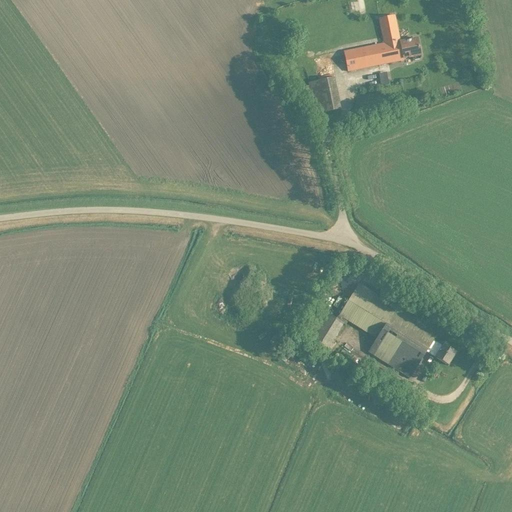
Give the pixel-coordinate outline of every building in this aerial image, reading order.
[(378,17),(383,41),(373,44),(342,50),(347,69),(402,58),(399,40),(393,14),(378,17)] [(416,37),(399,40),(402,58),(403,58),(403,56),(411,54),(411,57),(413,58),(418,57),(419,55),(419,53),(416,37)] [(308,68),(324,63),(323,58),(307,62),(308,68)] [(339,107),(333,76),(306,81),(313,113),(339,107)] [(425,350),(447,364),(455,351),(441,342),(440,344),(431,339),(436,331),(357,282),(338,314),(375,337),(367,350),(408,376),(425,350)] [(325,348),(342,322),(318,307),(302,333),(325,348)] [(404,433),(411,421),(396,413),(390,425),(404,433)]
